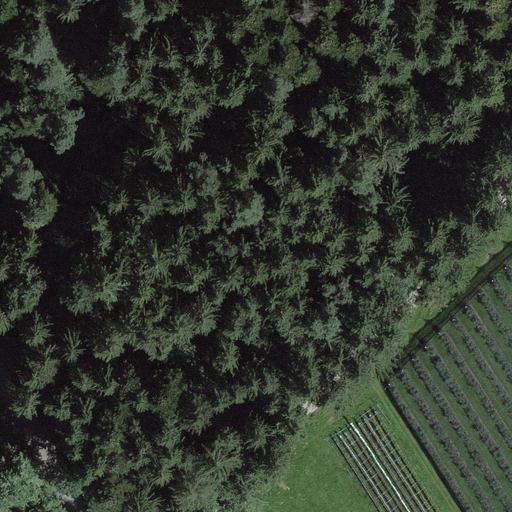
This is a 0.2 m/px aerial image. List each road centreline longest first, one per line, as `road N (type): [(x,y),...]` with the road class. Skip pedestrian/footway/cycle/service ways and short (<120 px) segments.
road 1 (track): [(511,173),(488,211),(227,511)]
road 2 (unclassified): [(78,511),(0,382)]
